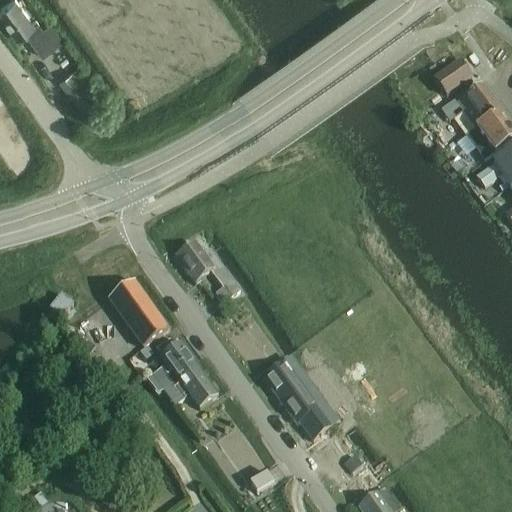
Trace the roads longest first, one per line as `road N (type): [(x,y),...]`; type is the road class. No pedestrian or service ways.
road 1 (unclassified): [(332,511),(151,262),(125,203)]
road 2 (secondary): [(125,203),(231,145),(434,0)]
road 3 (secondary): [(401,0),(239,119),(94,187)]
road 4 (unclassified): [(94,187),(0,54)]
road 5 (secondary): [(0,243),(125,203)]
